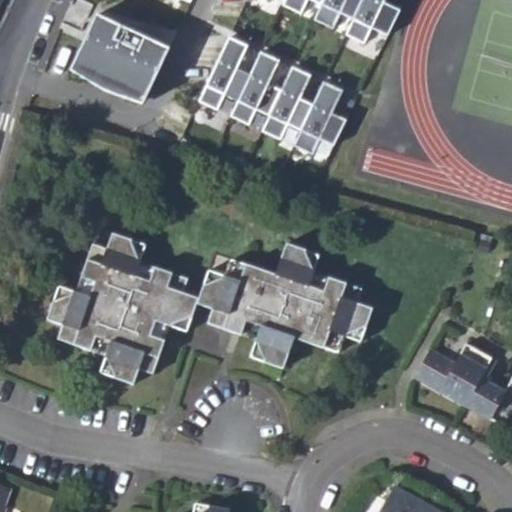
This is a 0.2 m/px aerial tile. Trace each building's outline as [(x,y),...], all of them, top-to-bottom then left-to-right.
[(285,0),(284,3),(303,12),(308,0),(316,0),(323,3),(324,0),(285,0)] [(324,0),(323,3),(316,18),(335,27),(342,12),(355,18),(363,0),(324,0)] [(385,0),(363,0),(355,18),(348,33),(366,42),(373,27),(390,34),(402,9),(385,1),(385,0)] [(97,13),(73,64),(146,99),(170,48),(97,13)] [(230,36),(200,100),(219,109),(226,93),(239,99),(251,74),(238,68),(249,45),(230,36)] [(280,60),(262,51),(251,74),(239,99),(232,115),(250,124),(258,108),(271,114),(283,89),(270,83),(280,60)] [(312,75),(293,66),(283,89),(271,114),(263,130),(282,139),(289,123),(302,129),(314,104),(301,98),(312,75)] [(343,89),(325,81),(314,104),(302,129),(295,144),(313,153),(321,138),(335,145),(348,120),(333,112),(343,89)] [(96,337),(111,342),(100,373),(134,385),(139,369),(153,374),(164,341),(151,336),(156,323),(171,327),(172,325),(192,319),(199,298),(183,293),(188,279),(154,267),(150,280),(135,276),(140,261),(139,260),(131,243),(132,240),(112,234),(106,250),(93,245),(81,279),(94,283),(89,297),(59,287),(47,319),(61,325),(58,340),(91,352),(96,337)] [(265,363),(282,369),(293,338),(323,348),(329,332),(361,341),(372,308),(357,303),(362,290),(328,278),(323,291),(309,286),(314,270),(312,269),(305,253),(306,250),(287,243),(275,274),(246,265),(242,280),(226,275),(205,281),(200,302),(213,305),(210,320),(242,333),(247,322),(260,326),(254,342),(257,343),(265,363)] [(430,350),(414,379),(511,431),(511,377),(504,391),(480,379),(491,359),(466,345),(454,364),(430,350)] [(0,511),(4,511),(6,508),(4,503),(10,488),(0,484),(0,511)] [(436,511),(393,487),(379,511),(436,511)]
